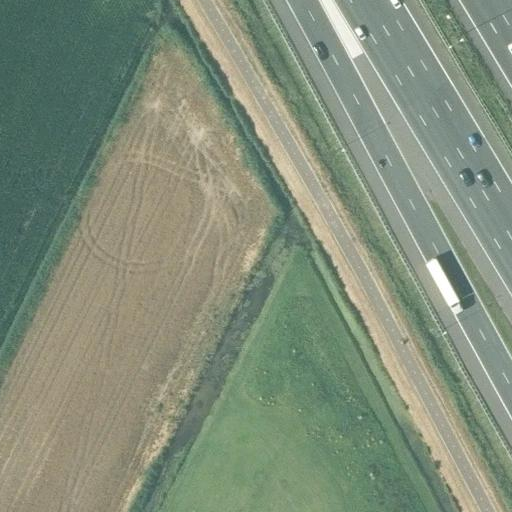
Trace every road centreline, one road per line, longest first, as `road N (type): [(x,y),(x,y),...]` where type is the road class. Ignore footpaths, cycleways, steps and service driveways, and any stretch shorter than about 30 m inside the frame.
road 1 (motorway): [(307,0),(511,391)]
road 2 (motorway): [(364,0),(511,244)]
